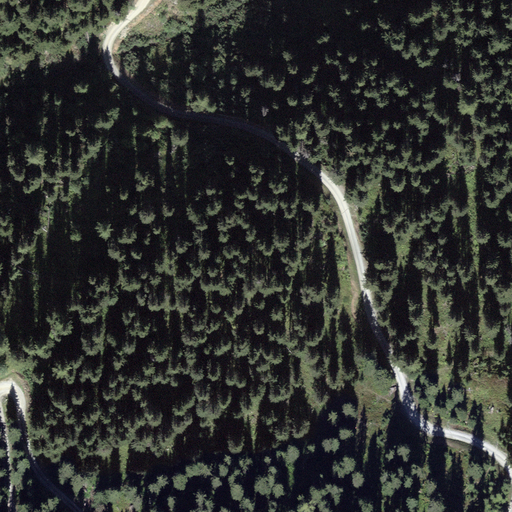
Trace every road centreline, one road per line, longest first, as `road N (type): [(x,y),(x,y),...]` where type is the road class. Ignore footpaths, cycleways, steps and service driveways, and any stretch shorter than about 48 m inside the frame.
road 1 (track): [(149,0),(116,33),(108,59),(122,79),(158,105),(255,126),(317,171),(344,198),(369,310),(419,422),(479,442),(511,465)]
road 2 (track): [(77,511),(31,460),(18,390),(0,390)]
